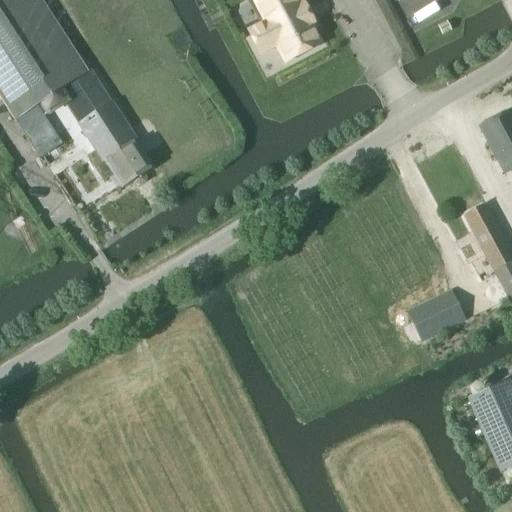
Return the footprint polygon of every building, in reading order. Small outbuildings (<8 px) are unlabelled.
[(34,0),(0,0),(0,94),(16,120),(84,76),(34,0)] [(303,5),(299,7),(295,0),(255,0),(254,1),(266,24),(249,33),(260,54),(277,45),(286,63),(319,46),(310,28),(314,26),(303,5)] [(84,76),(58,93),(80,126),(98,153),(122,190),(133,182),(136,186),(139,186),(145,183),(145,180),(143,176),(149,172),(125,136),(125,135),(126,134),(128,134),(110,107),(88,73),(87,74),(84,76)] [(511,119),(509,113),(479,129),(504,175),(511,170),(511,119)] [(510,302),(511,301),(511,254),(485,205),(464,217),(510,302)] [(421,344),(466,322),(452,293),(407,314),(421,344)] [(500,475),(511,469),(511,391),(508,382),(467,400),(500,475)]
